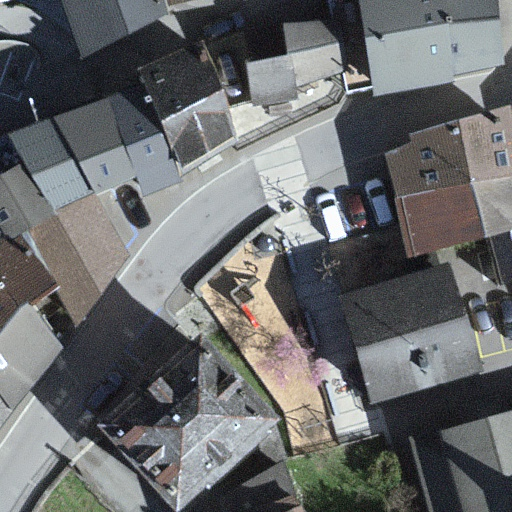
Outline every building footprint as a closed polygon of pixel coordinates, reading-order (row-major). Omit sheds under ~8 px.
[(157,10),(154,0),(74,0),(99,46),(157,10)] [(357,0),(375,88),(450,74),(442,0),(357,0)] [(496,0),(442,0),(450,74),(500,60),(496,0)] [(345,63),(335,15),(281,17),(287,46),(295,82),(345,63)] [(232,129),(200,43),(142,74),(178,172),(232,129)] [(298,94),(295,82),(287,46),(245,55),(252,101),(298,94)] [(178,172),(142,74),(104,90),(132,169),(140,192),(178,172)] [(132,169),(104,90),(51,107),(93,186),(132,169)] [(382,149),(393,192),(466,175),(511,165),(511,129),(505,99),(382,149)] [(93,186),(51,107),(7,125),(22,151),(52,203),(93,186)] [(52,203),(22,151),(0,164),(0,221),(6,231),(26,219),(52,203)] [(482,229),(466,175),(393,192),(406,256),(482,229)] [(127,251),(93,186),(52,203),(26,219),(55,274),(77,319),(127,251)] [(6,231),(0,233),(0,278),(18,297),(29,291),(55,274),(26,219),(6,231)] [(511,225),(489,231),(501,281),(511,278),(511,225)] [(475,383),(439,274),(330,309),(365,418),(475,383)] [(0,278),(0,383),(14,401),(60,335),(29,291),(18,297),(0,278)] [(278,410),(200,325),(96,420),(173,504),(278,410)] [(0,418),(14,401),(0,383),(0,418)] [(511,511),(511,408),(410,437),(430,511),(511,511)] [(219,511),(266,511),(300,500),(283,455),(215,492),(219,511)] [(304,511),(300,500),(266,511),(304,511)]
